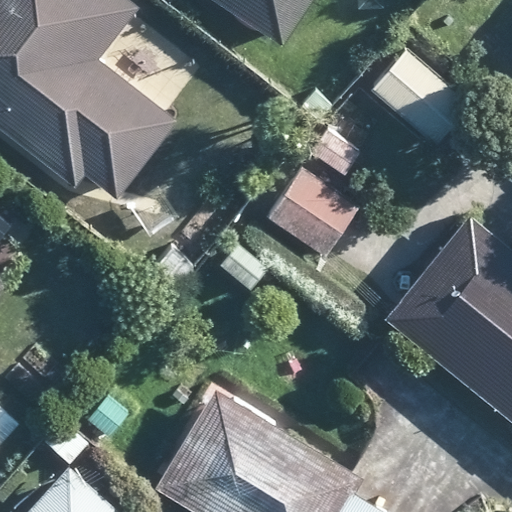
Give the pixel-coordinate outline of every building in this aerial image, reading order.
[(95,59),(132,11),(136,7),(127,0),(0,0),(0,130),(70,185),(81,170),(114,196),(120,187),(172,118),(165,112),(95,59)] [(212,0),(277,43),(306,0),(212,0)] [(436,137),(467,102),(403,47),(366,88),(430,144),(436,137)] [(308,150),(340,173),(358,148),(327,126),(308,150)] [(354,205),(345,199),(299,165),(263,215),(318,254),(346,215),(354,205)] [(511,252),(509,250),(475,223),(463,214),(402,291),(392,301),(380,316),(511,423),(511,252)] [(264,267),(233,242),(216,263),(247,287),(264,267)] [(350,474),(271,427),(208,387),(148,485),(193,511),(381,511),(351,493),(359,478),(350,474)] [(104,391),(85,417),(108,434),(127,409),(104,391)] [(0,441),(17,420),(0,405),(0,441)] [(40,439),(66,460),(83,439),(57,418),(40,439)] [(116,511),(109,505),(86,485),(63,464),(19,511),(116,511)]
